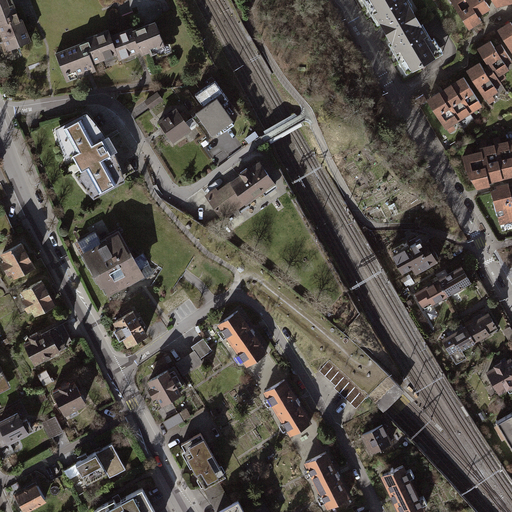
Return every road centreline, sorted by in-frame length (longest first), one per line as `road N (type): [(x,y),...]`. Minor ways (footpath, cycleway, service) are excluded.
road 1 (residential): [(377,511),(339,434),(248,299),(222,300),(116,373)]
road 2 (residential): [(511,296),(344,0)]
road 3 (residential): [(0,113),(102,101),(123,115),(178,193),(197,189),(251,148)]
road 4 (secondary): [(0,130),(116,373)]
road 5 (residential): [(135,410),(0,484)]
